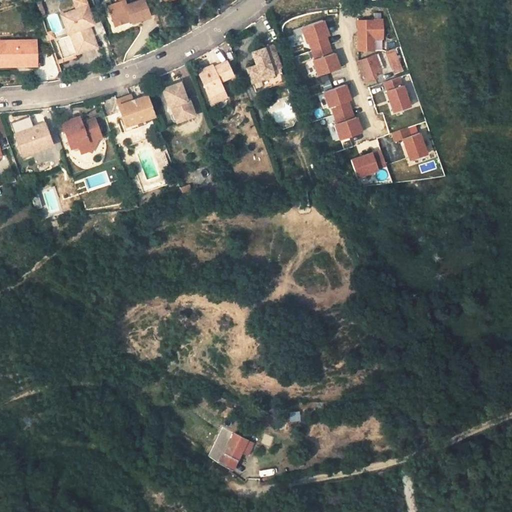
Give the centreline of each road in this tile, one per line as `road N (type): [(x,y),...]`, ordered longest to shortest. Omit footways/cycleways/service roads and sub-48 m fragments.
road 1 (track): [(0,409),(71,386),(118,398),(242,484),(327,475),(426,451),(511,414)]
road 2 (residential): [(252,0),(199,42),(117,80),(0,97)]
